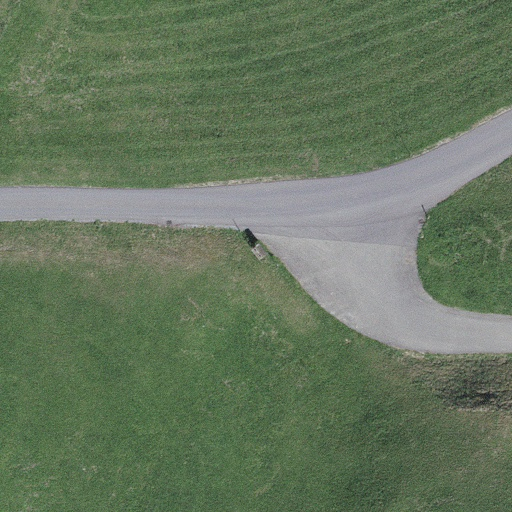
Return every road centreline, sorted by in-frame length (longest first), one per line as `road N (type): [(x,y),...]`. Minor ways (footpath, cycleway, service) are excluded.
road 1 (residential): [(511,128),(418,184),(321,214),(0,204)]
road 2 (track): [(321,214),(429,321),(511,333)]
